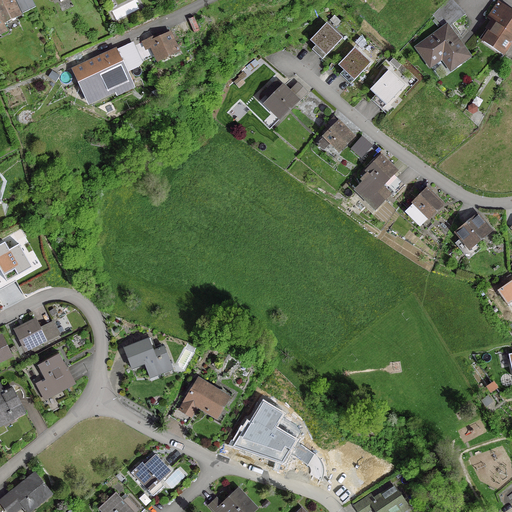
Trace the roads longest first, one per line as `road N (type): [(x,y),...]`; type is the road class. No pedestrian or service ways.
road 1 (residential): [(272,51),(464,196),(511,202)]
road 2 (residential): [(0,319),(45,296),(86,304),(101,349),(93,396)]
road 3 (residential): [(93,396),(216,463)]
road 4 (residential): [(216,463),(317,494),(338,511)]
road 5 (residential): [(0,476),(93,396)]
